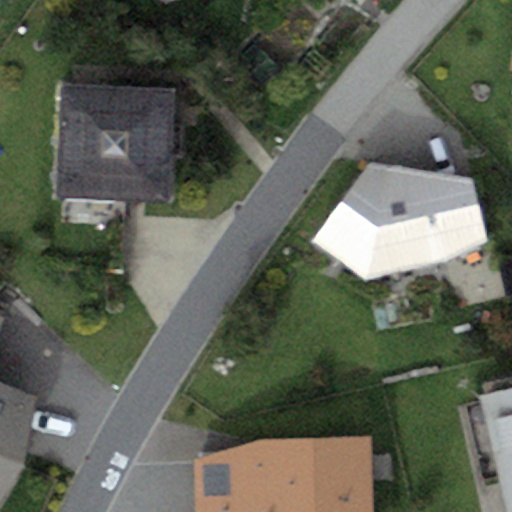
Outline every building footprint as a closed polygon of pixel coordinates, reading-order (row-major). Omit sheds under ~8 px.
[(175,88),(60,84),(56,196),(171,200),(175,88)] [(472,178),(371,160),(312,242),(366,280),(490,240),(472,178)] [(0,501),(24,462),(37,395),(0,380),(0,329),(4,318),(0,316),(0,501)] [(508,511),(511,511),(511,386),(481,394),(508,511)] [(371,511),(370,436),(262,437),(263,511),(371,511)] [(194,511),(263,511),(262,437),(192,457),(194,511)]
